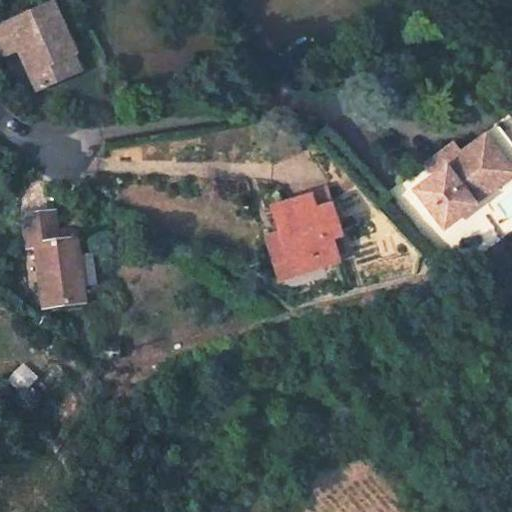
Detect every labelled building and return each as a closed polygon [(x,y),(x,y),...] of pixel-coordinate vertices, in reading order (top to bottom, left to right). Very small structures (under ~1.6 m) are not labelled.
[(51,6),(0,27),(0,47),(4,57),(19,51),(26,48),(33,63),(25,66),(36,91),(71,77),(64,60),(73,56),(51,6)] [(26,48),(19,51),(25,66),(33,63),(26,48)] [(73,56),(64,60),(71,77),(80,73),(73,56)] [(451,141),(405,177),(442,224),(475,198),(498,181),(496,178),(508,169),(482,135),(470,144),(469,142),(458,150),(451,141)] [(325,188),(320,192),(323,206),(339,202),(325,188)] [(320,192),(280,203),(289,231),(296,257),(307,254),(311,268),(346,258),(339,233),(347,230),(339,202),(323,206),(320,192)] [(475,198),(442,224),(447,231),(481,205),(475,198)] [(53,213),(23,217),(26,249),(35,247),(43,308),(82,302),(80,288),(76,256),(74,241),(57,244),(56,241),(55,232),(53,213)] [(70,230),(55,232),(56,241),(72,239),(70,230)] [(289,231),(276,235),(287,275),(300,272),(296,257),(289,231)] [(91,253),(76,256),(80,288),(96,286),(91,253)] [(307,254),(296,257),(300,272),(311,268),(307,254)] [(24,364),(8,380),(23,395),(38,379),(24,364)]
